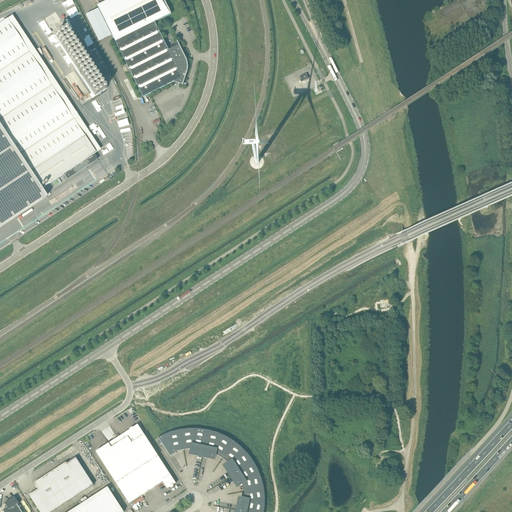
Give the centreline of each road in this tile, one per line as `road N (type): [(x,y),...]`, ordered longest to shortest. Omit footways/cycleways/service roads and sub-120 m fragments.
road 1 (unclassified): [(511,189),(367,254),(157,383),(135,387)]
road 2 (unclassified): [(0,267),(149,169),(181,139),(213,66),(205,0)]
road 3 (tertiary): [(234,265),(338,197),(361,169),(363,134),(319,41)]
road 4 (unclassified): [(400,506),(413,410),(412,258)]
road 5 (unknown): [(0,16),(25,15),(119,152)]
road 6 (unclassified): [(0,486),(122,407),(135,387)]
road 7 (tertiary): [(234,265),(102,345)]
road 8 (unclassified): [(415,511),(494,426),(511,393)]
road 9 (tertiary): [(112,350),(234,265)]
road 10 (unknown): [(7,222),(119,152)]
road 11 (tertiary): [(102,345),(0,413)]
road 12 (tertiary): [(0,419),(103,354)]
road 13 (motorway): [(511,423),(429,511)]
